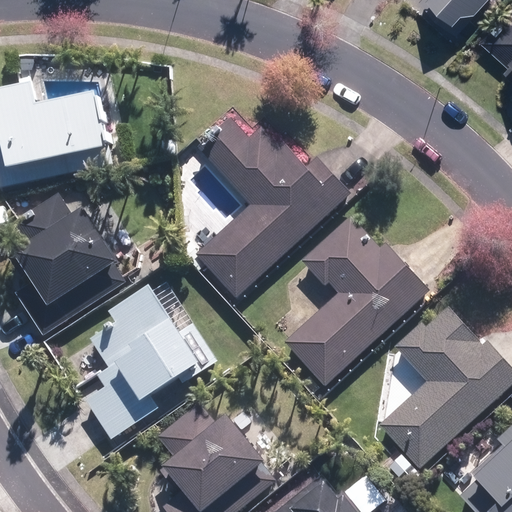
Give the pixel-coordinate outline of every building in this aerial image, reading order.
[(419,0),(456,34),(487,0),(488,0),(492,3),(494,0),(419,0)] [(511,5),(482,41),(508,64),(504,69),(511,76),(511,5)] [(0,188),(113,164),(98,93),(36,106),(31,84),(0,90),(0,188)] [(236,299),(351,193),(318,157),(307,167),(283,141),(279,145),(262,126),(249,137),(231,118),(197,148),(250,206),(196,255),(236,299)] [(176,158),(175,140),(162,140),(163,159),(176,158)] [(156,163),(153,149),(140,151),(142,165),(156,163)] [(117,262),(83,209),(73,216),(60,195),(15,224),(29,245),(8,260),(26,286),(15,293),(44,337),(127,282),(115,264),(117,262)] [(325,385),(430,291),(386,241),(379,248),(352,218),(303,261),(326,286),(330,282),(340,293),(286,342),(325,385)] [(112,440),(160,408),(152,396),(180,377),(184,383),(218,361),(193,324),(180,333),(149,286),(110,312),(116,321),(90,338),(109,368),(98,376),(105,387),(85,399),(112,440)] [(421,469),(511,385),(511,368),(487,341),(483,345),(448,307),(425,327),(422,324),(396,348),(427,382),(381,425),(421,469)] [(163,506),(168,511),(238,511),(277,481),(226,417),(217,424),(201,404),(158,437),(175,457),(163,467),(183,491),(163,506)] [(511,511),(511,424),(498,438),(503,444),(471,476),(476,481),(460,497),(475,511),(511,511)] [(403,488),(413,478),(401,466),(391,476),(403,488)] [(361,511),(341,488),(337,491),(323,474),(276,511),(361,511)]
